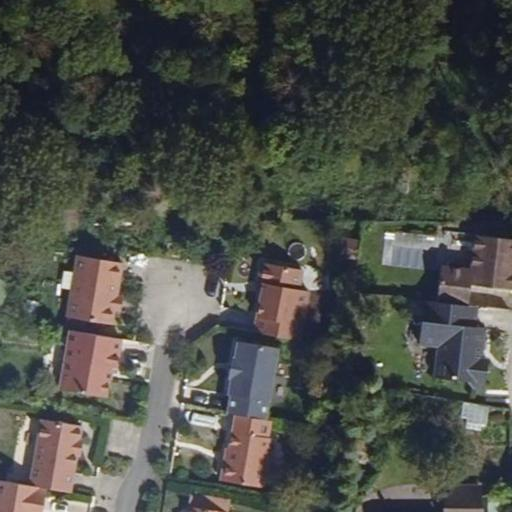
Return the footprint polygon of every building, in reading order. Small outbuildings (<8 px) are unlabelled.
[(443,266),(437,302),(468,307),(470,286),(511,291),(511,240),(477,236),(472,270),(443,266)] [(114,309),(117,294),(122,260),(77,252),(68,315),(112,322),(114,309)] [(250,331),(299,339),(307,289),(296,286),(300,269),(255,260),(252,279),(259,282),(257,290),(250,331)] [(259,282),(252,279),(250,289),(257,290),(259,282)] [(125,295),(117,294),(114,309),(122,309),(125,295)] [(477,329),(480,308),(468,307),(437,302),(426,300),(420,345),(439,347),(434,379),(467,383),(472,391),(484,392),(488,363),(482,362),(486,331),(477,329)] [(118,365),(122,337),(70,327),(61,381),(65,387),(106,394),(112,365),(118,365)] [(226,411),(234,412),(263,418),(276,347),(236,339),(232,357),(229,357),(226,375),(229,376),(226,393),(229,394),(226,411)] [(466,401),(464,423),(488,425),(490,404),(466,401)] [(267,435),(270,419),(263,418),(234,412),(224,459),(222,458),(219,477),(261,485),(270,435),(267,435)] [(52,488),(75,492),(81,456),(84,439),(86,426),(47,418),(36,485),(52,488)] [(84,439),(81,456),(88,456),(91,441),(84,439)] [(47,511),(52,488),(36,485),(0,479),(0,480),(0,511),(47,511)] [(506,511),(506,501),(487,500),(486,511),(506,511)] [(446,511),(483,511),(484,505),(447,503),(446,511)]
